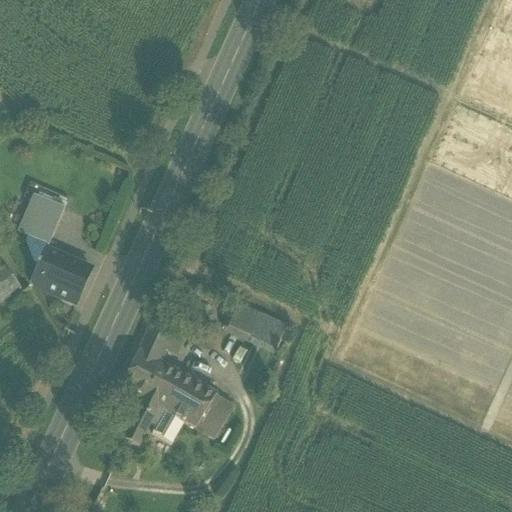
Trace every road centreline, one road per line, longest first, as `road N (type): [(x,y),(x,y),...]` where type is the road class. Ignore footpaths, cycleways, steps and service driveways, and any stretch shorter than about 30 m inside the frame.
road 1 (primary): [(32,511),(259,0)]
road 2 (track): [(232,368),(257,429),(231,482),(213,495),(50,469)]
